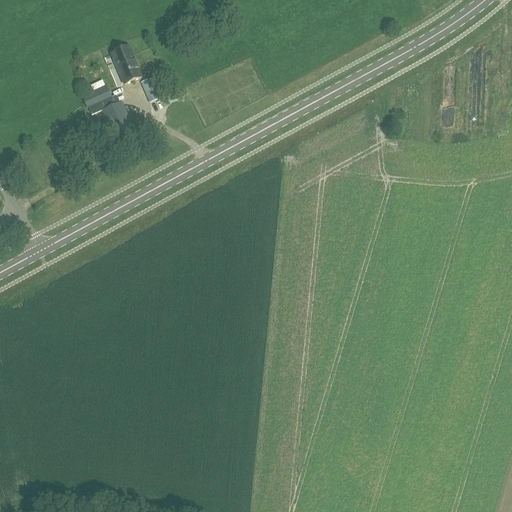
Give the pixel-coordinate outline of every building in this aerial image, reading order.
[(125,85),(142,78),(129,48),(113,55),(125,85)] [(88,112),(113,100),(107,86),(82,98),(88,112)] [(117,96),(120,101),(126,98),(123,92),(117,96)] [(113,139),(134,130),(123,103),(102,112),(113,139)] [(99,143),(106,138),(102,131),(94,136),(99,143)]
